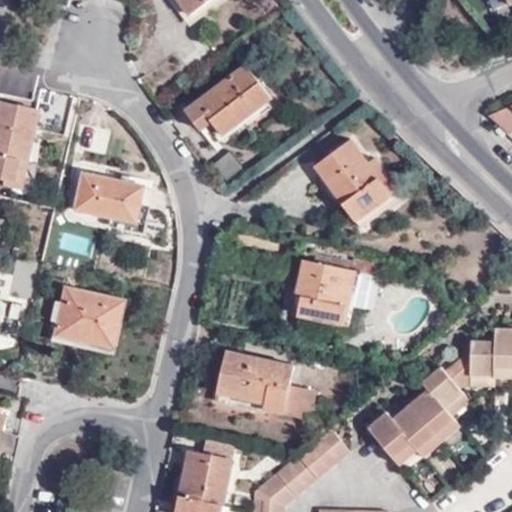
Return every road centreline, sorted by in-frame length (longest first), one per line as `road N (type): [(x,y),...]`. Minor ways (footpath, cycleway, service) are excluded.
road 1 (residential): [(95,48),(143,101),(183,173),(196,220),(158,430)]
road 2 (tertiary): [(312,0),(410,117)]
road 3 (tertiary): [(410,117),(511,212)]
road 4 (tertiary): [(437,105),(351,0)]
